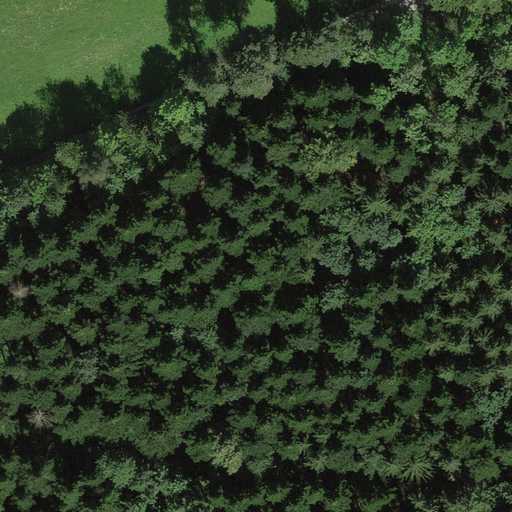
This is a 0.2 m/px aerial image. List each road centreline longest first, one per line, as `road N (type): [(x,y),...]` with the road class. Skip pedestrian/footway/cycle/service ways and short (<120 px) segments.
road 1 (track): [(511,468),(489,477),(256,468),(108,459),(0,441)]
road 2 (unclassified): [(386,0),(20,168)]
